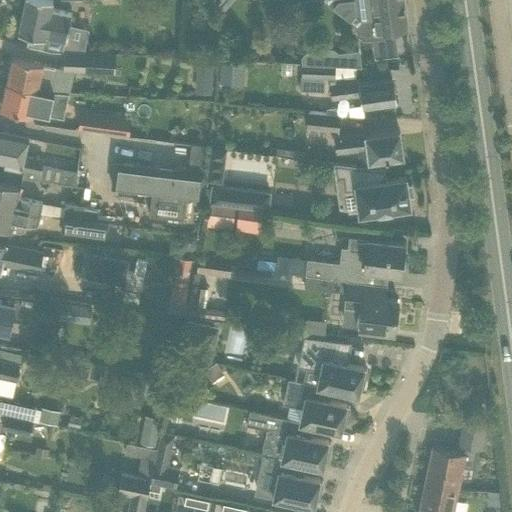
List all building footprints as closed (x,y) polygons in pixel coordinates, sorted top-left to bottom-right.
[(24,0),(18,31),(30,34),(28,44),(42,47),(52,49),(62,51),(65,38),(66,39),(71,13),(65,11),(51,8),(52,0),(24,0)] [(207,0),(219,9),(226,0),(207,0)] [(408,29),(404,0),(362,0),(365,19),(361,19),(356,26),(357,35),(364,40),(377,38),(377,33),(408,29)] [(340,65),(338,52),(333,48),(314,50),(310,55),(311,64),(335,66),(335,65),(340,65)] [(64,50),(63,69),(116,72),(117,52),(64,50)] [(13,56),(7,82),(36,88),(46,91),(57,73),(57,66),(42,63),(13,56)] [(198,62),(197,77),(213,78),(213,74),(214,63),(198,62)] [(246,64),(221,62),(220,83),(244,85),(246,64)] [(326,78),(336,78),(336,66),(335,66),(311,64),(302,64),(300,90),(325,92),(326,78)] [(392,79),(372,82),(360,83),(359,79),(330,83),(332,97),(360,93),(362,104),(348,106),(349,115),(365,116),(364,106),(395,101),(392,79)] [(7,82),(1,108),(31,114),(32,110),(41,112),(63,117),(69,92),(63,91),(46,91),(36,88),(7,82)] [(340,115),(308,112),(307,127),(339,130),(340,115)] [(92,114),(90,129),(117,133),(119,118),(92,114)] [(399,130),(379,133),(366,135),(366,132),(334,136),(336,152),(368,147),(369,159),(402,155),(399,130)] [(29,137),(16,135),(0,131),(0,158),(7,160),(6,165),(24,169),(22,177),(31,179),(39,180),(44,159),(25,155),(29,137)] [(203,171),(204,142),(191,141),(190,171),(203,171)] [(306,152),(271,147),(270,153),(305,158),(306,152)] [(202,199),(205,173),(117,162),(113,187),(152,192),(186,196),(202,199)] [(385,169),(334,162),(336,178),(342,177),(344,191),(357,189),(360,212),(378,210),(379,211),(391,209),(391,208),(410,205),(408,196),(413,196),(412,184),(407,185),(406,176),(386,179),(385,169)] [(66,170),(63,184),(76,186),(77,172),(66,170)] [(272,187),(212,180),(210,198),(269,206),(272,187)] [(0,181),(0,204),(40,213),(43,203),(17,197),(20,186),(5,182),(0,181)] [(183,219),(186,196),(152,192),(149,215),(183,219)] [(65,207),(64,215),(96,220),(97,220),(99,208),(66,202),(65,207)] [(209,203),(206,224),(231,227),(234,207),(209,203)] [(0,227),(10,230),(11,230),(11,229),(20,231),(24,230),(26,222),(38,225),(40,213),(0,204),(0,227)] [(238,207),(235,228),(260,231),(263,210),(238,207)] [(94,234),(96,221),(96,220),(64,215),(63,215),(61,229),(94,234)] [(282,219),(281,226),(301,228),(302,221),(282,219)] [(340,262),(306,258),(306,264),(259,258),(258,260),(257,267),(306,274),(306,273),(366,281),(367,269),(388,271),(388,270),(400,272),(401,269),(404,267),(405,260),(402,257),(404,242),(367,237),(367,238),(350,236),(348,247),(342,246),(340,262)] [(43,252),(41,252),(0,243),(0,261),(37,269),(58,274),(64,246),(45,242),(43,252)] [(172,285),(168,314),(186,317),(188,303),(186,303),(189,287),(188,287),(192,259),(178,257),(174,285),(172,285)] [(197,271),(230,275),(231,266),(199,261),(197,271)] [(236,276),(260,280),(262,271),(237,267),(236,276)] [(397,299),(385,297),(386,286),(374,284),(374,282),(366,281),(306,273),(306,274),(305,287),(346,292),(345,306),(362,308),(360,327),(393,331),(397,299)] [(188,314),(224,320),(226,310),(205,307),(208,288),(200,287),(199,295),(191,294),(188,314)] [(34,297),(34,296),(4,292),(0,291),(0,331),(3,332),(4,330),(9,331),(11,319),(30,322),(33,307),(25,306),(26,296),(34,297)] [(212,357),(219,326),(187,319),(182,342),(192,344),(190,352),(212,357)] [(345,341),(304,336),(299,360),(302,366),(320,370),(317,384),(326,386),(358,393),(359,387),(363,387),(367,369),(363,369),(363,367),(341,362),(345,341)] [(162,344),(157,365),(173,369),(178,347),(162,344)] [(20,363),(0,358),(0,377),(16,381),(20,363)] [(225,374),(217,362),(205,370),(212,382),(225,374)] [(138,385),(137,391),(150,393),(150,391),(154,376),(140,373),(140,377),(138,385)] [(323,399),(326,386),(317,384),(288,377),(282,403),(303,407),(300,420),(300,421),(308,423),(340,430),(342,423),(345,424),(349,406),(345,405),(346,403),(323,399)] [(18,417),(21,404),(0,399),(0,412),(5,414),(18,417)] [(305,435),(308,423),(300,421),(300,420),(250,410),(247,424),(266,429),(264,439),(285,444),(282,457),(299,461),(322,467),(323,460),(327,461),(331,443),(327,442),(328,440),(305,435)] [(33,421),(18,417),(5,414),(2,428),(29,434),(33,421)] [(432,446),(425,482),(458,489),(463,466),(472,468),(477,447),(482,448),(487,424),(463,419),(456,451),(432,446)] [(167,464),(173,434),(160,432),(157,447),(151,477),(150,481),(175,486),(179,467),(167,464)] [(151,477),(157,447),(142,444),(142,445),(125,442),(122,454),(139,457),(135,474),(151,477)] [(297,474),(299,461),(282,457),(269,454),(264,480),(276,482),(273,496),(313,505),(315,499),(319,499),(323,481),(319,481),(319,479),(297,474)] [(143,511),(150,481),(151,477),(135,474),(135,475),(121,472),(117,491),(131,494),(126,511),(143,511)] [(160,487),(161,484),(150,481),(148,489),(155,490),(159,491),(160,487)] [(453,511),(458,489),(425,482),(418,511),(453,511)] [(502,505),(502,497),(502,491),(487,490),(487,505),(502,505)] [(195,505),(197,498),(185,495),(184,503),(189,504),(195,505)] [(207,508),(208,500),(197,498),(195,505),(203,507),(207,508)] [(233,511),(234,506),(223,503),(221,511),(225,511),(233,511)]
